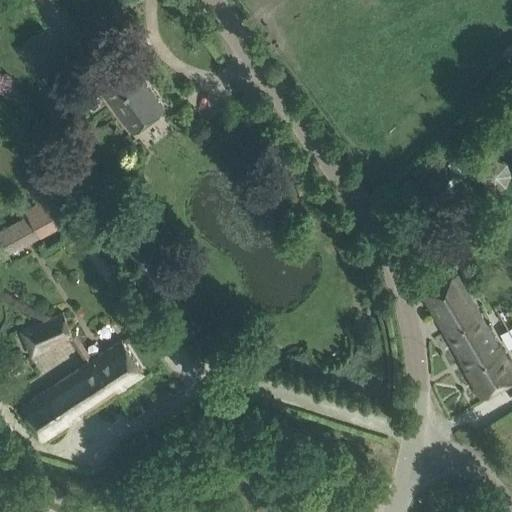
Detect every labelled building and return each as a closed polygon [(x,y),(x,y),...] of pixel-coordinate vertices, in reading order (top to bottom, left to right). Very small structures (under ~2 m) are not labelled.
[(19,49),(38,77),(68,56),(48,28),(19,49)] [(133,133),(149,121),(165,109),(118,44),(102,56),(86,68),(133,133)] [(41,234),(82,213),(70,191),(47,203),(44,199),(27,208),(30,212),(41,234)] [(125,206),(103,224),(138,267),(160,249),(125,206)] [(41,234),(30,212),(0,228),(0,244),(5,254),(41,234)] [(511,379),(511,364),(508,358),(458,273),(440,283),(423,293),(483,396),(511,379)] [(65,313),(29,329),(39,352),(75,336),(65,313)] [(93,358),(114,390),(144,371),(122,338),(93,358)] [(43,437),(93,404),(114,390),(93,358),(21,405),(43,437)]
